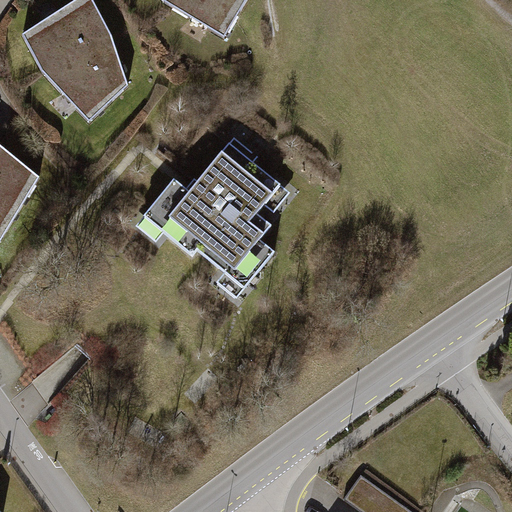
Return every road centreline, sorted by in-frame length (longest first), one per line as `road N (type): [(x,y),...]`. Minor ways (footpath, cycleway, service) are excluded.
road 1 (secondary): [(198,511),(423,345)]
road 2 (residential): [(423,345),(511,447)]
road 3 (residential): [(0,409),(75,511)]
